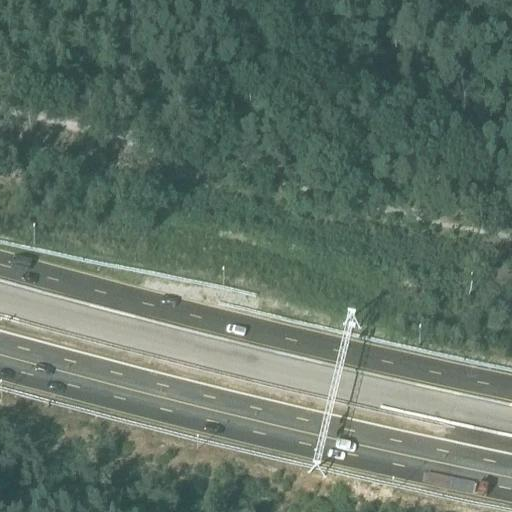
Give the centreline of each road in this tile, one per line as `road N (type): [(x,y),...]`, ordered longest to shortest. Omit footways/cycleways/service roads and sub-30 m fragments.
road 1 (motorway): [(511,412),(0,287)]
road 2 (motorway): [(0,353),(268,423),(511,474)]
